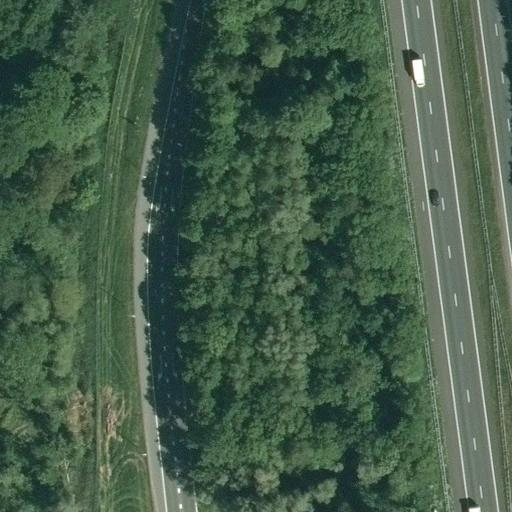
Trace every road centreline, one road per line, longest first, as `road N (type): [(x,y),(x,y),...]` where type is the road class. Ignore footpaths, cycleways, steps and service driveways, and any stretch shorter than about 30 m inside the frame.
road 1 (motorway): [(415,0),(483,511)]
road 2 (motorway): [(199,0),(169,281),(190,511)]
road 3 (motorway): [(511,162),(490,0)]
